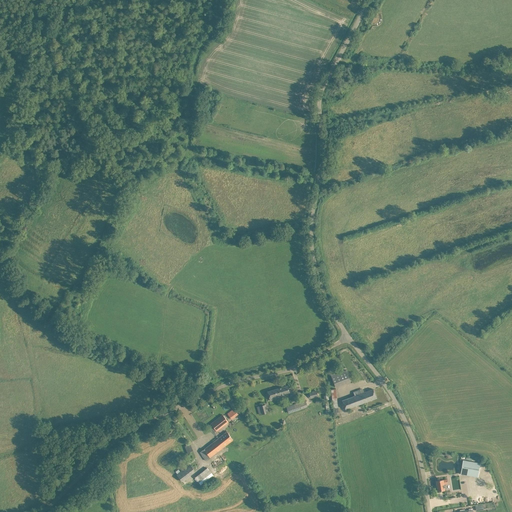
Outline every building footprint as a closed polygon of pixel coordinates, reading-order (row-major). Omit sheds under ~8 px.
[(331,376),(335,387),(350,381),(346,370),(341,372),(340,369),(336,371),(337,374),(331,376)] [(268,392),(270,400),(285,396),(284,393),(289,392),(287,386),(268,392)] [(353,392),(354,396),(342,401),(345,410),(376,398),(373,389),(361,393),(359,390),(353,392)] [(286,407),(289,413),(307,407),(305,401),(286,407)] [(257,407),(259,415),(267,413),(265,405),(257,407)] [(235,408),(227,412),(231,419),(238,415),(235,408)] [(211,424),(216,431),(228,422),(223,415),(211,424)] [(204,449),(200,452),(205,460),(210,458),(233,440),(227,431),(204,449)] [(184,445),(187,452),(193,450),(190,444),(184,445)] [(460,474),(478,477),(480,463),(463,460),(460,474)] [(177,475),(182,481),(195,471),(190,465),(177,475)] [(200,485),(213,475),(207,467),(194,477),(200,485)] [(444,486),(444,484),(447,483),(447,479),(443,480),(436,481),(438,491),(444,490),(446,489),(446,485),(444,486)]
